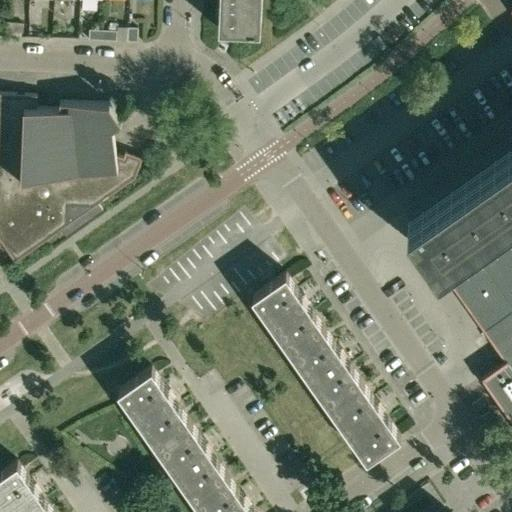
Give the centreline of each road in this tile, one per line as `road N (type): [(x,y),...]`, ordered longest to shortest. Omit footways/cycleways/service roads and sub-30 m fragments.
road 1 (residential): [(270,153),(0,339)]
road 2 (residential): [(456,420),(270,153)]
road 3 (residential): [(399,0),(246,117)]
road 4 (residential): [(178,64),(0,56)]
road 5 (residential): [(327,511),(456,420)]
road 6 (residential): [(289,511),(211,408)]
